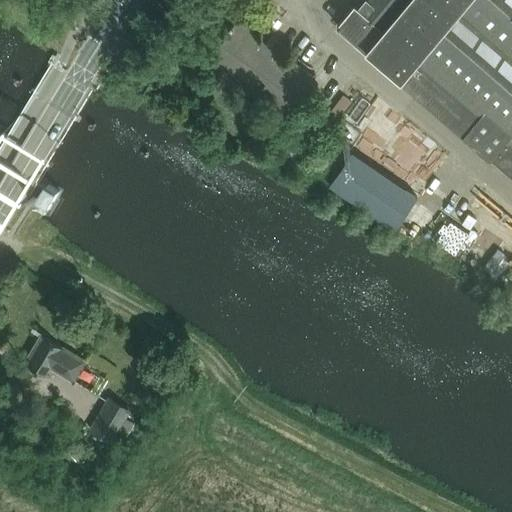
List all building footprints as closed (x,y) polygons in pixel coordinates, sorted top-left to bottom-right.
[(511,0),(361,0),(357,5),(355,3),(336,24),(363,47),(396,76),(399,79),(492,161),(511,177),(511,0)] [(232,93),(241,80),(288,113),(315,75),(295,61),(294,63),(235,22),(205,64),(220,75),(215,81),(232,93)] [(32,96),(75,121),(79,123),(82,118),(79,115),(37,90),(32,88),(29,93),(32,96)] [(351,100),(343,94),(303,147),(292,139),(283,151),(302,166),(351,100)] [(377,159),(391,141),(372,126),(357,145),(377,159)] [(419,198),(353,154),(330,187),(396,231),(419,198)] [(39,199),(50,206),(60,192),(48,185),(39,199)] [(422,200),(439,212),(447,200),(430,188),(422,200)] [(438,238),(455,251),(469,233),(452,220),(438,238)] [(498,251),(505,239),(487,228),(480,240),(498,251)] [(38,335),(22,364),(45,376),(50,367),(71,379),(82,359),(38,335)] [(131,410),(108,396),(88,430),(112,443),(131,410)] [(67,448),(77,461),(94,448),(84,435),(67,448)]
